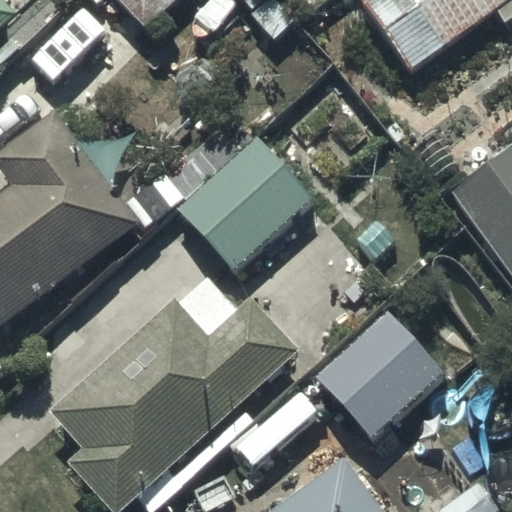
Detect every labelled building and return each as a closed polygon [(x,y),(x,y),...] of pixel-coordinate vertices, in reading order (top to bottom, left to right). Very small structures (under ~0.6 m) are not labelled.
[(103,0),(147,45),(194,0),(103,0)] [(307,0),(282,0),(290,11),(307,0)] [(511,0),(377,0),(361,12),(414,85),(420,81),(430,95),(459,74),(448,58),(497,23),(505,34),(511,29),(511,0)] [(0,49),(16,34),(0,16),(0,49)] [(0,187),(14,205),(0,214),(0,346),(142,238),(145,242),(184,212),(162,183),(123,214),(58,129),(0,173),(0,187)] [(252,151),(200,201),(176,223),(237,287),(313,215),(252,151)] [(511,166),(452,209),(511,293),(511,166)] [(210,289),(50,429),(81,462),(63,477),(94,511),(171,511),(260,435),(245,417),(301,368),(254,314),(241,325),(210,289)] [(447,391),(389,329),(317,396),(374,458),(447,391)] [(372,511),(345,476),(298,511),(372,511)] [(491,511),(480,495),(455,511),(491,511)]
